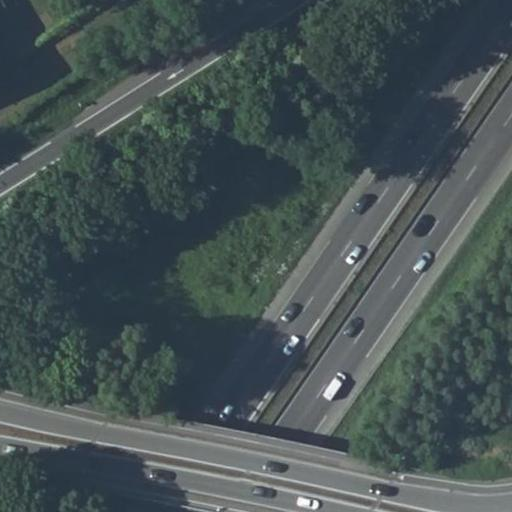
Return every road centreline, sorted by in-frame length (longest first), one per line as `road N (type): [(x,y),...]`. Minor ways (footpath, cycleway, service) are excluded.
road 1 (trunk): [(511,9),(164,511)]
road 2 (secondary): [(511,506),(393,495),(0,412)]
road 3 (trunk): [(238,511),(511,114)]
road 4 (trunk): [(287,0),(0,187)]
road 5 (secondary): [(0,446),(321,511)]
